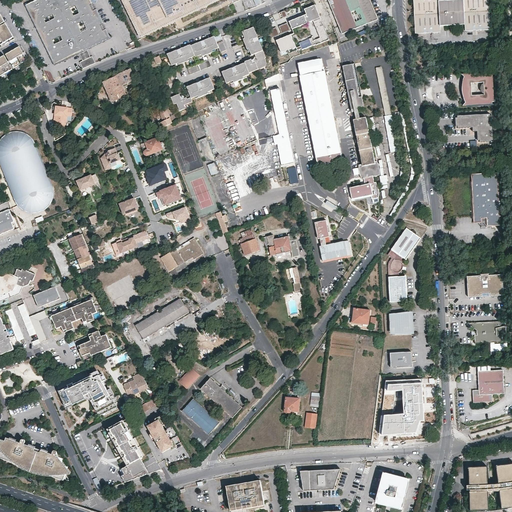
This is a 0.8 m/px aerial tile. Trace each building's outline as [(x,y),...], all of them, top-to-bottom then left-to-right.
[(89,0),(37,0),(26,5),(55,63),(108,37),(89,0)] [(123,0),(142,36),(145,33),(150,30),(155,27),(160,24),(166,21),(174,16),(179,14),(186,11),(191,8),(197,6),(205,2),(210,0),(123,0)] [(328,0),(335,17),(342,34),(378,19),(369,0),(328,0)] [(440,26),(438,1),(438,0),(413,0),(415,34),(440,32),(440,26)] [(453,0),(438,1),(440,26),(465,25),(463,0),(453,0)] [(463,0),(465,25),(465,31),(490,30),(488,0),(463,0)] [(317,4),(306,9),(308,14),(291,21),(294,28),(322,17),(317,4)] [(314,45),(330,38),(322,18),(316,21),(323,37),(316,39),(315,36),(311,38),(314,45)] [(291,29),(288,22),(279,25),(282,32),(291,29)] [(6,23),(0,26),(0,35),(10,30),(8,27),(6,23)] [(277,26),(268,30),(271,37),(280,33),(277,26)] [(257,38),(253,28),(242,32),(243,35),(250,52),(251,55),(254,54),(255,57),(257,61),(252,63),(251,59),(244,62),(245,63),(235,67),(237,73),(234,74),(232,68),(221,72),(226,84),(229,83),(246,76),(249,75),(249,73),(254,71),(253,69),(261,66),(262,68),(267,66),(264,58),(265,58),(259,41),(253,43),(251,40),(257,38)] [(10,30),(0,35),(0,44),(2,43),(4,43),(14,37),(12,34),(10,30)] [(292,33),(278,39),(283,50),(288,48),(290,52),(298,49),(292,33)] [(250,52),(243,35),(241,36),(248,53),(250,52)] [(203,48),(200,42),(190,46),(190,45),(180,49),(182,55),(179,56),(177,50),(167,54),(171,66),(174,65),(191,58),(195,57),(195,58),(198,56),(215,50),(218,48),(220,53),(226,50),(222,40),(216,42),(214,37),(203,41),(206,47),(203,48)] [(25,56),(19,47),(13,51),(20,64),(27,60),(25,56)] [(215,50),(198,56),(199,58),(216,51),(215,50)] [(20,64),(13,51),(6,55),(14,68),(20,64)] [(12,69),(4,55),(0,57),(0,63),(5,73),(12,69)] [(191,58),(174,65),(175,66),(192,60),(191,58)] [(298,63),(301,76),(322,72),(319,59),(298,63)] [(208,60),(187,69),(190,75),(211,67),(208,60)] [(359,97),(352,64),(342,66),(352,112),(364,110),(362,97),(359,97)] [(362,97),(355,64),(352,64),(359,97),(362,97)] [(391,112),(382,67),(376,69),(385,114),(391,112)] [(134,77),(130,69),(125,71),(117,75),(118,75),(122,86),(135,80),(134,77)] [(301,76),(300,76),(318,166),(342,161),(325,71),(322,72),(301,76)] [(462,74),(465,77),(471,83),(471,84),(472,84),(484,84),(484,85),(482,85),(482,86),(481,86),(481,87),(481,88),(480,89),(481,90),(481,92),(482,92),(483,93),(483,94),(484,94),(485,94),(485,95),(473,96),(471,96),(472,96),(469,100),(466,102),(463,105),(492,104),(492,102),(494,102),(493,75),(491,75),(491,73),(462,74)] [(279,74),(265,76),(267,86),(274,84),(273,81),(280,79),(279,74)] [(122,86),(118,75),(103,82),(112,102),(115,101),(117,104),(125,101),(123,97),(126,96),(122,86)] [(246,76),(229,83),(230,84),(247,78),(246,76)] [(465,101),(466,102),(469,100),(472,96),(471,96),(473,96),(472,84),(471,84),(471,83),(465,77),(464,79),(464,80),(464,81),(463,82),(463,84),(463,86),(463,88),(463,90),(463,91),(463,93),(463,95),(464,97),(464,99),(465,101)] [(214,90),(210,78),(199,82),(202,88),(199,89),(196,83),(186,88),(189,94),(185,96),(186,98),(181,100),(180,97),(179,95),(171,98),(173,105),(176,104),(179,111),(185,109),(184,106),(192,102),(191,99),(194,98),(211,91),(214,90)] [(279,89),(271,91),(280,135),(276,135),(282,165),(294,163),(279,89)] [(211,91),(194,98),(195,100),(212,93),(211,91)] [(65,124),(66,121),(67,114),(72,115),(73,108),(65,107),(65,108),(63,108),(63,107),(56,106),(55,119),(56,119),(56,123),(65,124)] [(172,123),(166,110),(164,110),(163,110),(163,111),(162,111),(161,112),(161,113),(160,113),(160,115),(161,115),(163,121),(161,122),(163,127),(172,123)] [(489,113),(457,115),(457,117),(455,117),(456,125),(458,125),(458,127),(474,127),(474,131),(478,130),(478,139),(480,139),(481,141),(490,140),(490,139),(492,139),(491,115),(489,115),(489,113)] [(365,118),(353,120),(362,164),(358,165),(358,169),(359,174),(360,176),(361,179),(364,178),(365,185),(349,188),(352,199),(370,196),(372,199),(378,198),(379,192),(378,187),(376,182),(374,183),(373,177),(380,175),(379,170),(379,165),(378,164),(378,163),(377,163),(376,161),(374,162),(365,118)] [(0,166),(13,200),(14,202),(18,207),(23,210),(30,212),(36,211),(42,209),(47,205),(51,199),(53,193),(53,186),(36,144),(34,140),(31,136),(26,133),(21,131),(16,130),(11,131),(6,132),(2,135),(0,137),(0,166)] [(169,152),(165,141),(161,143),(158,138),(145,143),(147,150),(144,151),(144,152),(144,153),(144,155),(146,156),(147,156),(162,150),(164,154),(169,152)] [(120,159),(115,146),(107,149),(101,157),(105,169),(111,167),(110,163),(120,159)] [(168,168),(165,161),(162,161),(143,168),(144,172),(143,172),(146,182),(148,182),(149,184),(167,178),(164,170),(168,168)] [(215,161),(207,163),(210,175),(218,173),(215,161)] [(497,173),(471,175),(474,223),(481,222),(481,219),(487,219),(488,226),(500,225),(497,173)] [(91,175),(76,181),(80,190),(95,184),(91,175)] [(164,205),(180,199),(175,183),(159,189),(160,190),(156,191),(158,198),(161,197),(164,205)] [(134,199),(119,205),(123,215),(138,210),(134,199)] [(185,205),(167,213),(169,217),(179,218),(180,222),(188,219),(187,216),(189,215),(185,205)] [(0,233),(12,229),(9,223),(12,222),(7,210),(0,212),(0,233)] [(222,216),(221,212),(216,214),(223,234),(224,233),(228,232),(224,222),(222,216)] [(95,214),(87,217),(91,226),(99,223),(95,214)] [(326,221),(315,223),(318,239),(321,238),(326,238),(329,237),(326,221)] [(241,233),(243,239),(254,235),(251,229),(241,233)] [(410,232),(406,229),(389,253),(394,256),(389,264),(391,265),(391,267),(388,267),(390,302),(408,301),(406,276),(400,276),(400,272),(401,271),(401,270),(402,270),(402,269),(403,268),(403,267),(402,266),(402,265),(402,264),(401,263),(400,263),(404,258),(406,259),(420,238),(414,234),(415,233),(415,232),(414,232),(414,231),(413,231),(412,231),(411,231),(410,232)] [(146,230),(133,234),(134,238),(135,241),(148,237),(146,230)] [(273,235),(262,238),(266,248),(269,247),(271,255),(268,256),(269,259),(272,258),(271,255),(292,251),(293,257),(300,256),(296,240),(295,240),(294,233),(288,234),(289,236),(274,239),(273,235)] [(70,242),(73,250),(78,248),(85,245),(81,234),(68,239),(70,242)] [(243,239),(237,241),(239,245),(241,245),(246,256),(260,251),(254,235),(243,239)] [(135,241),(134,238),(129,240),(129,239),(125,240),(129,251),(138,248),(135,241)] [(160,258),(164,264),(169,262),(173,269),(174,268),(184,263),(193,258),(194,259),(204,253),(194,238),(189,241),(190,243),(177,250),(176,248),(160,258)] [(326,238),(321,238),(322,244),(319,244),(322,261),(352,255),(349,238),(329,242),(326,242),(326,238)] [(129,251),(125,240),(122,241),(122,243),(117,245),(121,254),(129,251)] [(189,241),(176,248),(177,250),(190,243),(189,241)] [(82,257),(77,259),(81,269),(92,264),(92,263),(94,261),(91,254),(89,255),(85,245),(78,248),(82,257)] [(78,248),(73,250),(77,259),(82,257),(78,248)] [(97,264),(95,261),(94,261),(92,263),(92,264),(81,269),(83,273),(94,268),(93,266),(97,264)] [(169,272),(173,269),(169,262),(164,264),(169,272)] [(187,267),(184,263),(174,268),(177,273),(187,267)] [(246,264),(243,265),(246,273),(250,272),(252,267),(248,269),(246,264)] [(302,290),(297,267),(293,268),(296,283),(293,283),(294,292),(302,290)] [(5,272),(0,274),(0,295),(2,295),(3,293),(5,294),(13,291),(15,284),(21,287),(28,284),(29,280),(32,281),(34,274),(21,268),(20,271),(16,269),(13,275),(5,272)] [(481,276),(467,277),(468,297),(483,296),(482,294),(489,294),(489,296),(504,295),(503,275),(489,276),(488,274),(481,274),(481,276)] [(61,298),(56,286),(34,295),(39,307),(61,298)] [(180,299),(135,326),(143,339),(188,312),(180,299)] [(98,312),(93,300),(52,316),(57,329),(62,327),(63,331),(67,329),(67,331),(71,330),(74,328),(72,323),(82,318),(84,322),(87,321),(88,323),(91,322),(95,320),(92,315),(98,312)] [(30,335),(36,333),(24,303),(18,305),(30,335)] [(5,310),(17,340),(23,338),(11,308),(5,310)] [(370,310),(354,308),(352,322),(368,324),(370,310)] [(389,314),(390,328),(395,328),(395,333),(404,333),(404,328),(410,327),(409,313),(389,314)] [(3,325),(0,317),(0,354),(13,349),(10,342),(8,342),(7,338),(6,336),(4,332),(3,330),(2,326),(3,325)] [(501,321),(469,322),(476,332),(476,336),(474,336),(475,344),(502,342),(502,336),(507,337),(506,325),(501,326),(501,321)] [(112,348),(106,335),(101,337),(99,331),(94,333),(92,334),(93,336),(90,337),(91,341),(80,345),(81,349),(79,350),(82,356),(90,353),(91,356),(112,348)] [(411,351),(390,352),(391,367),(412,366),(411,351)] [(113,362),(110,356),(101,361),(105,367),(113,362)] [(57,387),(66,407),(86,398),(87,398),(90,398),(99,415),(117,406),(115,402),(118,401),(100,367),(57,387)] [(187,389),(200,375),(191,368),(178,381),(185,387),(187,389)] [(503,370),(477,371),(478,390),(472,390),(473,403),(492,402),(492,394),(504,393),(503,370)] [(144,378),(140,371),(132,375),(134,379),(128,382),(123,384),(125,388),(129,396),(134,393),(134,394),(148,388),(144,378)] [(210,378),(200,389),(232,418),(242,407),(210,378)] [(420,380),(383,380),(376,435),(420,433),(420,380)] [(321,393),(312,392),(310,406),(319,408),(321,393)] [(141,413),(160,403),(156,396),(137,407),(141,413)] [(300,399),(286,398),(284,412),(290,413),(291,411),(298,412),(300,399)] [(183,411),(191,419),(195,415),(211,430),(218,422),(193,400),(183,411)] [(316,429),(318,414),(307,412),(305,427),(316,429)] [(208,434),(211,430),(195,415),(191,419),(208,434)] [(173,443),(158,416),(146,423),(153,436),(154,436),(154,437),(154,438),(155,438),(156,438),(156,439),(158,442),(157,442),(161,449),(173,443)] [(143,454),(123,418),(110,425),(130,462),(127,463),(122,466),(124,471),(121,473),(125,479),(149,471),(140,456),(143,454)] [(130,462),(110,425),(107,427),(127,463),(130,462)] [(70,469),(56,453),(55,452),(56,450),(55,449),(55,448),(53,447),(52,448),(52,449),(51,451),(23,442),(24,439),(24,437),(23,437),(22,436),(21,437),(20,438),(20,440),(5,435),(4,438),(0,436),(0,448),(0,449),(0,450),(0,455),(15,461),(25,467),(34,470),(44,472),(49,472),(62,478),(65,471),(69,470),(70,469)] [(511,462),(497,464),(499,483),(499,489),(501,508),(511,506),(511,462)] [(488,465),(469,466),(470,484),(468,484),(468,489),(471,489),(471,510),(490,509),(489,490),(489,484),(488,465)] [(340,469),(300,471),(304,490),(321,490),(334,489),(340,469)] [(409,479),(383,472),(375,503),(402,510),(409,479)] [(264,505),(260,480),(243,483),(226,486),(230,511),(234,511),(245,510),(264,507),(264,505)]
